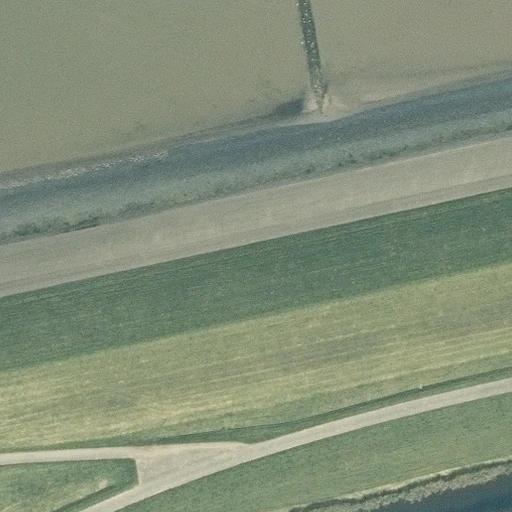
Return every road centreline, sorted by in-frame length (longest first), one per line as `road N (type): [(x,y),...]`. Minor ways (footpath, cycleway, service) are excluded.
road 1 (unclassified): [(194,465),(511,389)]
road 2 (unclassified): [(0,467),(194,465)]
